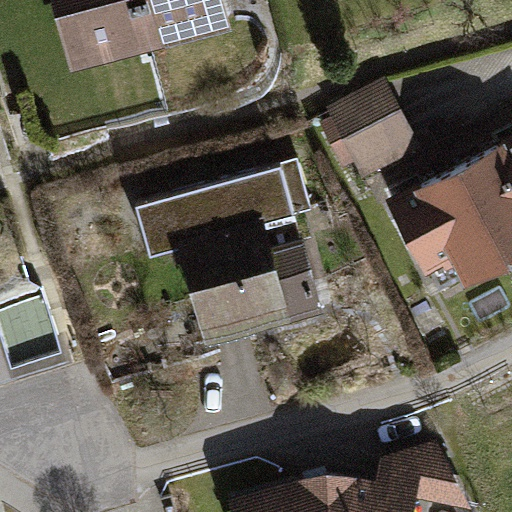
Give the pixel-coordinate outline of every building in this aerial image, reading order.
[(157,43),(146,0),(57,0),(76,64),(157,43)] [(229,0),(146,0),(157,43),(235,23),(229,0)] [(387,73),(327,104),(332,114),(320,120),(343,165),(356,159),(364,174),(423,143),(387,73)] [(511,129),(463,157),(511,245),(511,129)] [(298,152),(135,197),(150,252),(181,243),(208,337),(330,303),(304,207),(312,205),(298,152)] [(511,245),(463,157),(389,197),(428,270),(433,267),(442,283),(472,267),(477,276),(511,256),(511,245)] [(331,468),(233,494),(238,511),(418,511),(420,500),(478,510),(437,440),(384,454),(381,475),(331,468)] [(511,473),(501,479),(510,498),(511,497),(511,473)]
